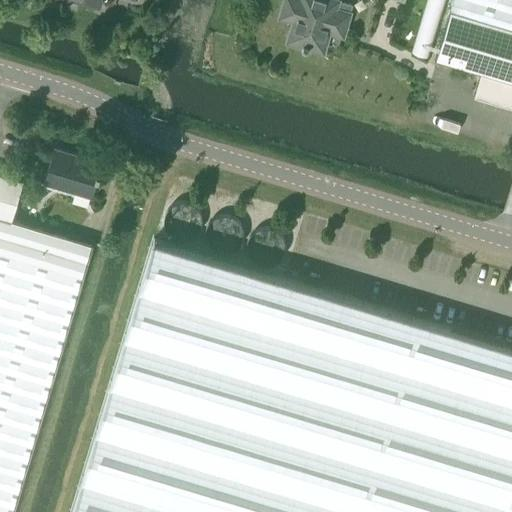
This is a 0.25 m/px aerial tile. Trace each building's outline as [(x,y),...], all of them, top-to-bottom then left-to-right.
[(340,33),(346,11),(332,7),(334,0),(281,0),(277,14),(291,19),(285,39),(300,43),(299,46),(304,48),(305,45),(320,49),(326,29),(340,33)] [(511,0),(449,0),(448,7),(511,26),(511,0)] [(511,26),(448,7),(433,57),(480,71),(473,95),(511,106),(511,26)] [(68,190),(86,196),(97,159),(51,145),(48,157),(47,157),(44,164),(48,165),(43,183),(68,190)] [(0,174),(0,215),(6,218),(17,180),(0,174)] [(0,511),(9,511),(90,241),(6,218),(0,215),(0,511)] [(511,511),(511,350),(153,243),(72,511),(511,511)]
